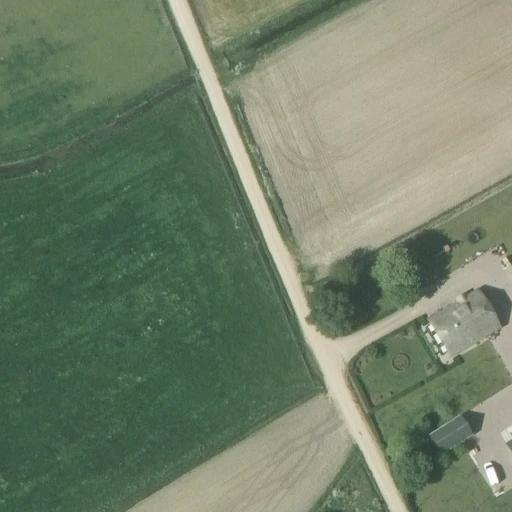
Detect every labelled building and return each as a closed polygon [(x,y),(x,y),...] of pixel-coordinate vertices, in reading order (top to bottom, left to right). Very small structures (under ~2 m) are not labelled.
[(511,333),(511,180),(377,245),(405,304),(511,253),(511,268),(487,281),(511,333)] [(477,294),(428,322),(449,358),(497,330),(477,294)] [(511,352),(453,383),(479,432),(511,415),(511,352)] [(426,460),(466,440),(454,416),(410,438),(408,434),(399,439),(410,461),(423,455),(426,460)] [(503,449),(503,450),(511,464),(511,443),(507,447),(504,449),(503,449)] [(463,467),(445,472),(449,485),(466,480),(463,467)] [(430,511),(419,490),(402,499),(409,511),(430,511)]
